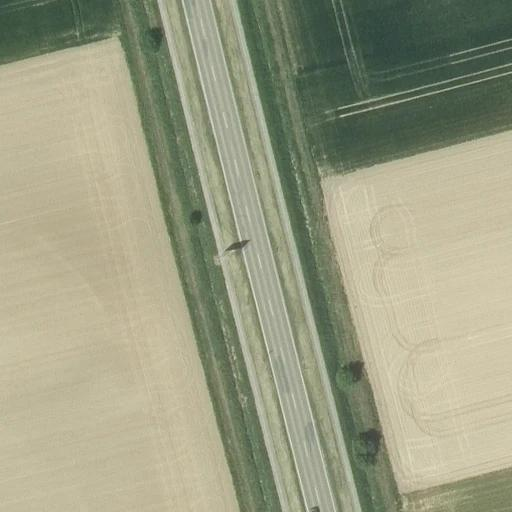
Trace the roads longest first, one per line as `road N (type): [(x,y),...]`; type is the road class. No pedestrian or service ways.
road 1 (track): [(256,0),(388,511)]
road 2 (primary): [(193,0),(320,511)]
road 3 (track): [(134,0),(258,511)]
